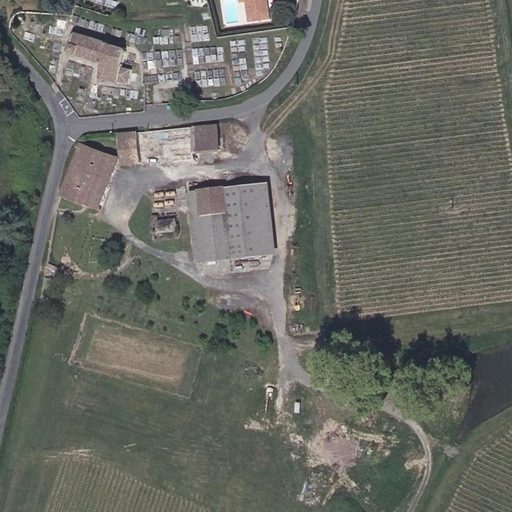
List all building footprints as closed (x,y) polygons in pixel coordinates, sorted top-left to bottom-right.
[(274,0),(252,0),(257,21),(278,17),(274,0)] [(138,51),(86,33),(78,53),(113,64),(107,79),(127,84),(137,85),(141,70),(134,69),(138,51)] [(205,161),(204,153),(228,149),(224,122),(129,135),(137,171),(205,161)] [(69,196),(93,204),(112,154),(88,145),(72,189),(69,196)] [(93,204),(104,208),(124,159),(112,154),(93,204)] [(272,184),(203,192),(211,263),(281,255),(272,184)] [(153,238),(176,232),(174,221),(152,227),(153,238)]
